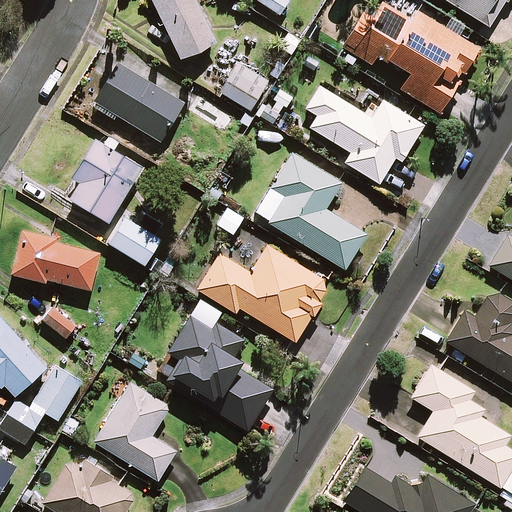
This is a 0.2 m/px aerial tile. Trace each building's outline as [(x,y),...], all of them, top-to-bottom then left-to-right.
[(215,42),(194,0),(150,0),(179,59),(215,42)] [(287,1),(285,0),(255,0),(278,15),(287,1)] [(408,18),(377,0),(368,0),(357,20),(341,47),(370,65),(376,55),(408,74),(399,90),(438,112),(476,49),(412,11),(408,18)] [(444,0),(488,26),(503,2),(506,4),(508,0),(444,0)] [(267,81),(237,62),(219,92),(249,111),(267,81)] [(148,82),(115,63),(91,105),(113,118),(114,115),(159,140),(180,104),(170,98),(179,83),(156,69),(148,82)] [(370,118),(318,86),(305,108),(317,115),(309,128),(350,152),(344,162),(378,183),(394,157),(400,160),(422,125),(381,101),(370,118)] [(236,117),(198,94),(188,110),(226,134),(236,117)] [(107,222),(140,167),(113,150),(117,143),(107,137),(103,145),(94,139),(71,178),(78,182),(68,199),(107,222)] [(340,182),(291,152),(269,188),(283,196),(267,223),(344,269),(365,234),(323,209),(340,182)] [(242,217),(225,208),(216,224),(233,234),(242,217)] [(159,239),(124,217),(108,243),(143,264),(159,239)] [(98,254),(22,231),(9,273),(43,283),(45,278),(87,290),(98,254)] [(511,237),(506,234),(487,265),(511,280),(511,237)] [(327,282),(265,246),(250,272),(218,254),(197,290),(235,312),(238,308),(293,340),(327,282)] [(463,309),(443,341),(449,344),(511,382),(511,326),(511,323),(511,321),(511,300),(499,293),(498,292),(485,296),(473,315),(463,309)] [(75,325),(51,307),(42,320),(65,337),(75,325)] [(248,430),(272,389),(251,376),(255,369),(234,356),(243,340),(213,322),(210,326),(190,314),(167,352),(179,359),(170,374),(210,398),(206,405),(248,430)] [(0,387),(4,384),(14,395),(44,367),(0,318),(0,387)] [(424,441),(499,488),(500,486),(511,466),(511,448),(504,444),(510,435),(480,416),(484,409),(469,399),(474,390),(439,368),(430,363),(409,397),(431,411),(415,436),(424,441)] [(81,382),(56,366),(30,405),(17,397),(0,423),(0,428),(23,444),(44,412),(56,419),(81,382)] [(168,406),(129,382),(93,441),(156,479),(174,450),(150,435),(168,406)] [(127,511),(125,510),(134,496),(108,480),(112,474),(84,457),(78,467),(67,461),(42,503),(56,511),(127,511)] [(363,466),(341,500),(360,511),(468,511),(472,506),(474,504),(426,474),(421,482),(410,485),(394,475),(390,482),(363,466)] [(511,466),(500,486),(511,493),(511,466)]
